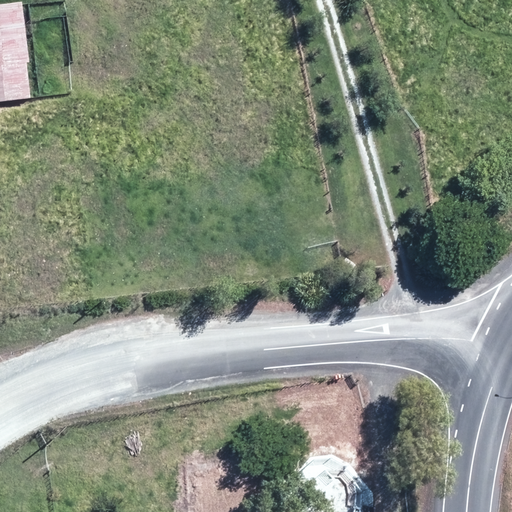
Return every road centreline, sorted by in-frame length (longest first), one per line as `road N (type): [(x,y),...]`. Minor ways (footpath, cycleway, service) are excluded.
road 1 (tertiary): [(0,412),(115,370),(270,349),(431,340),(500,354)]
road 2 (primary): [(467,511),(500,354)]
